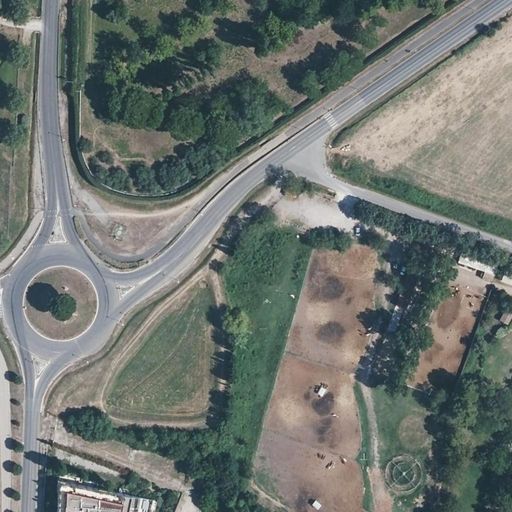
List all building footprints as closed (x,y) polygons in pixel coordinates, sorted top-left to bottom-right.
[(297,187),(287,185),(284,194),(295,197),(297,187)] [(476,267),(480,255),(462,249),(458,261),(476,267)] [(485,269),(489,258),(480,255),(476,267),(485,269)] [(492,280),(499,261),(489,258),(485,269),(482,277),(492,280)] [(404,307),(416,273),(409,270),(396,305),(404,307)] [(406,308),(418,274),(416,273),(404,307),(406,308)] [(507,323),(511,313),(511,305),(508,303),(499,319),(507,323)] [(147,511),(151,498),(109,490),(108,494),(96,491),(97,488),(63,481),(62,491),(57,491),(56,511),(147,511)]
